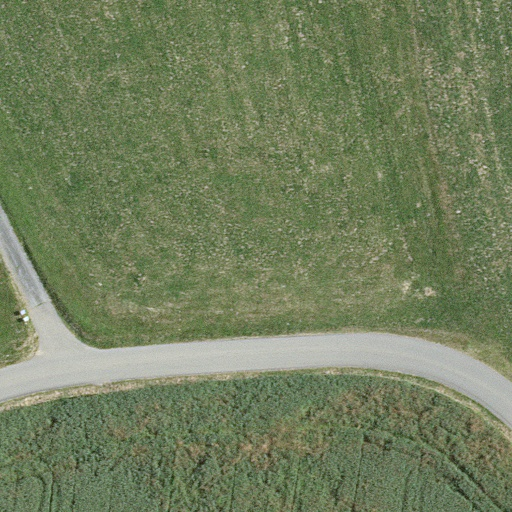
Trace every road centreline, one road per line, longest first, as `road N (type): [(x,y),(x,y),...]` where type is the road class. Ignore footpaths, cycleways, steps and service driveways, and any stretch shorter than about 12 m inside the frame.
road 1 (unclassified): [(79,364),(348,348),(404,353),(448,365),(511,405)]
road 2 (residential): [(79,364),(0,207)]
